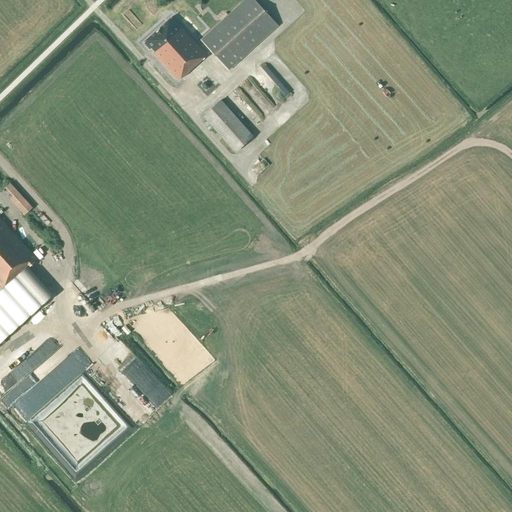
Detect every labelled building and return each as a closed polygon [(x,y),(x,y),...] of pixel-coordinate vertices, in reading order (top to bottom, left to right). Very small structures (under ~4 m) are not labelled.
[(230,69),(279,25),(256,0),(244,0),(202,38),(230,69)] [(199,47),(172,17),(144,42),(151,50),(152,48),(154,50),(152,51),(179,80),(206,55),(207,57),(213,52),(204,43),(199,47)] [(235,152),(253,136),(221,100),(203,116),(235,152)] [(268,155),(257,165),(262,171),(273,160),(268,155)] [(12,195),(9,198),(23,213),(32,205),(10,180),(4,185),(12,195)] [(0,341),(50,296),(25,269),(36,259),(0,219),(0,341)] [(276,253),(284,248),(281,243),(273,248),(276,253)] [(44,339),(54,331),(52,328),(41,335),(44,339)] [(96,346),(101,354),(119,340),(114,333),(96,346)] [(43,345),(35,335),(18,349),(26,359),(43,345)] [(16,407),(27,420),(30,414),(76,376),(82,355),(71,352),(59,362),(62,354),(68,349),(64,343),(27,373),(29,367),(19,364),(13,370),(22,373),(19,383),(5,394),(4,396),(12,405),(16,407)]
